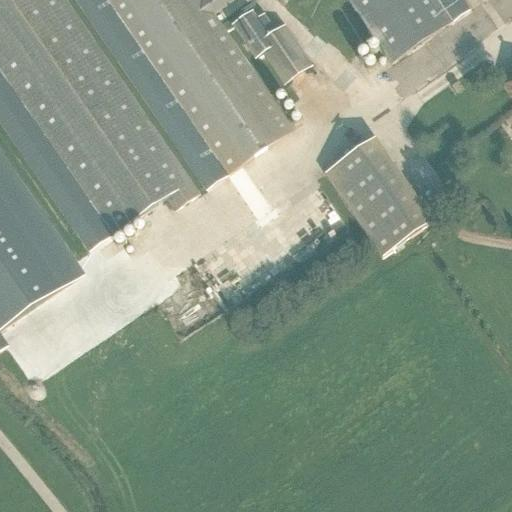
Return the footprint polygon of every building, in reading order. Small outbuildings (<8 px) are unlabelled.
[(200,197),(63,0),(0,0),(0,74),(113,239),(166,203),(174,215),(200,197)] [(105,0),(228,178),(294,133),(214,16),(236,2),(234,0),(105,0)] [(347,0),(392,65),(451,24),(434,0),(347,0)] [(270,38),(253,13),(231,28),(255,63),(263,57),(285,88),(313,69),(285,28),(270,38)] [(511,80),(503,88),(511,98),(511,80)] [(382,260),(433,225),(376,141),(325,176),(382,260)] [(0,163),(0,356),(6,352),(0,343),(0,336),(81,281),(0,163)] [(224,307),(301,269),(277,220),(218,249),(224,262),(206,271),(224,307)]
